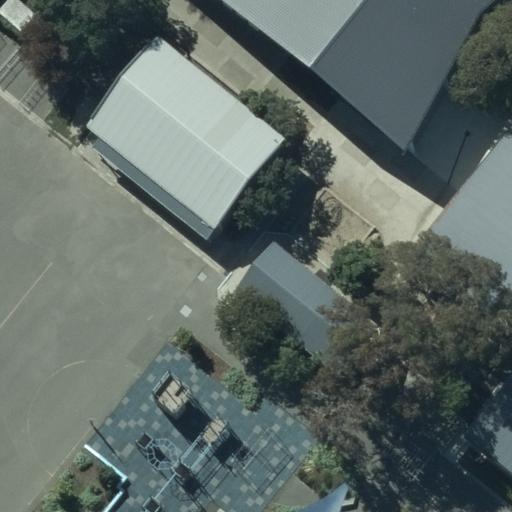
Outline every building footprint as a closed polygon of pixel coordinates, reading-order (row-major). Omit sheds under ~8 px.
[(483,26),(511,0),(213,0),(409,163),(483,26)] [(148,57),(74,148),(201,250),(275,159),(148,57)] [(511,401),(511,136),(510,135),(380,296),(511,401)] [(271,267),(227,321),(314,391),(358,337),(271,267)] [(32,511),(194,511),(215,487),(245,511),(415,511),(182,323),(30,510),(32,511)]
